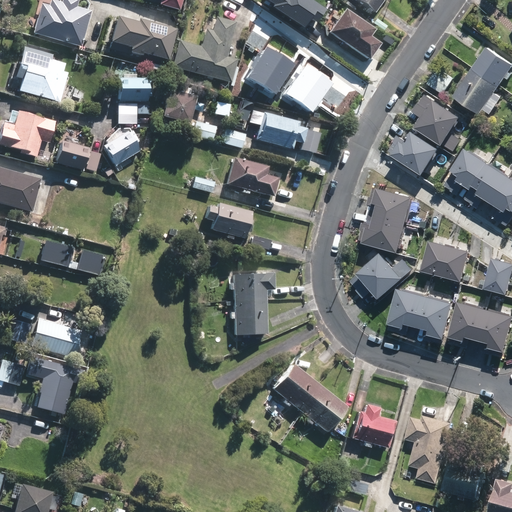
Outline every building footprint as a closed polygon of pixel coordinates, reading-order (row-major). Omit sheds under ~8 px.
[(75,8),(77,1),(74,0),(59,0),(59,3),(48,0),(47,7),(38,5),(31,34),(80,48),(89,11),(75,8)] [(159,0),(158,5),(179,10),(181,0),(159,0)] [(270,0),(277,4),(275,6),(306,26),(311,17),(319,22),(327,9),(313,0),(270,0)] [(353,0),(373,14),(383,0),(353,0)] [(347,9),(331,32),(372,59),(382,44),(371,36),(376,29),(347,9)] [(172,67),(231,83),(237,60),(227,57),(236,22),(216,17),(212,31),(206,29),(201,47),(179,41),(172,67)] [(115,18),(108,44),(129,49),(127,54),(139,57),(140,55),(166,62),(174,31),(136,21),(136,23),(115,18)] [(473,67),(499,85),(505,75),(508,77),(511,72),(509,70),(511,65),(511,61),(488,45),(473,67)] [(249,78),(276,95),(295,64),(268,47),(249,78)] [(63,64),(20,53),(13,79),(19,81),(16,92),(59,103),(66,73),(61,72),(63,64)] [(90,55),(80,53),(78,62),(88,64),(90,55)] [(309,63),(287,94),(313,113),(335,82),(309,63)] [(438,66),(429,82),(445,92),(454,76),(438,66)] [(499,85),(473,67),(468,74),(466,73),(458,85),(460,86),(454,95),(481,112),(489,99),(493,101),(496,96),(493,94),(499,85)] [(150,97),(150,81),(146,81),(146,79),(118,79),(118,101),(146,101),(146,97),(150,97)] [(169,90),(162,117),(189,123),(196,97),(169,90)] [(408,114),(417,120),(409,132),(450,158),(462,139),(449,131),(458,116),(422,93),(408,114)] [(213,111),(225,114),(228,103),(216,100),(213,111)] [(116,114),(135,114),(135,104),(116,104),(116,114)] [(15,112),(10,132),(0,129),(0,147),(9,149),(18,151),(18,153),(35,157),(39,141),(48,143),(54,121),(15,111),(15,112)] [(307,130),(307,129),(299,126),(300,122),(263,112),(256,140),(293,150),(295,142),(303,144),(307,130)] [(135,124),(135,114),(116,114),(116,124),(135,124)] [(218,127),(197,121),(193,135),(214,140),(218,127)] [(246,135),(224,129),(221,142),(243,148),(246,135)] [(322,134),(307,130),(303,144),(302,149),(316,153),(322,134)] [(137,141),(131,132),(127,134),(126,132),(101,146),(113,166),(137,152),(132,144),(137,141)] [(435,153),(407,133),(401,141),(395,137),(385,152),(390,156),(388,159),(416,179),(435,153)] [(87,149),(60,142),(54,163),(81,170),(87,149)] [(511,217),(511,184),(463,151),(438,186),(454,197),(461,187),(469,192),(462,203),(473,210),(479,201),(495,212),(489,220),(504,230),(511,217)] [(99,154),(89,152),(85,170),(95,172),(99,154)] [(224,185),(272,197),(277,179),(264,175),(266,167),(232,158),(224,185)] [(40,179),(0,168),(0,204),(31,213),(40,179)] [(112,173),(108,168),(104,170),(107,176),(112,173)] [(211,193),(213,182),(194,177),(191,188),(211,193)] [(356,246),(394,256),(410,197),(370,186),(364,208),(373,210),(368,228),(361,226),(356,246)] [(250,212),(217,203),(216,207),(208,205),(204,220),(212,222),(210,230),(243,239),(250,212)] [(270,241),(251,236),(249,246),(267,250),(270,241)] [(71,246),(43,239),(38,259),(97,274),(102,254),(79,248),(76,261),(68,259),(71,246)] [(426,243),(418,273),(459,283),(466,254),(426,243)] [(375,300),(399,280),(379,255),(347,280),(360,296),(367,291),(375,300)] [(480,291),(504,297),(511,269),(511,265),(489,259),(480,291)] [(232,301),(264,299),(264,291),(273,291),(272,274),(231,276),(231,284),(228,284),(228,291),(232,290),(232,301)] [(451,305),(396,290),(384,331),(405,337),(408,328),(423,333),(421,341),(439,346),(451,305)] [(264,299),(232,301),(232,313),(229,313),(229,320),(233,320),(233,335),(265,335),(264,299)] [(510,318),(456,303),(444,344),(465,350),(468,341),(483,346),(480,354),(499,359),(510,318)] [(25,344),(30,324),(9,319),(4,338),(25,344)] [(80,331),(36,319),(29,346),(73,357),(80,331)] [(85,355),(77,353),(75,361),(83,363),(85,355)] [(0,359),(0,381),(18,386),(24,366),(0,359)] [(299,408),(305,400),(319,383),(292,361),(272,387),(285,397),(282,400),(288,405),(290,402),(299,408)] [(72,379),(42,372),(37,393),(38,393),(35,408),(63,415),(72,379)] [(326,430),(346,404),(319,383),(305,400),(299,408),(307,415),(305,418),(310,423),(313,420),(326,430)] [(259,398),(264,392),(257,387),(253,393),(259,398)] [(375,413),(378,404),(365,400),(362,410),(357,408),(349,436),(363,439),(362,442),(369,444),(370,441),(386,446),(394,419),(375,413)] [(420,468),(417,478),(436,483),(452,422),(424,414),(423,419),(412,416),(406,439),(416,442),(410,466),(420,468)] [(511,472),(511,468),(511,452),(506,451),(501,469),(511,472)] [(483,472),(486,462),(473,459),(470,468),(451,463),(444,491),(461,495),(460,498),(467,500),(467,497),(481,500),(488,473),(483,472)] [(366,482),(348,477),(345,488),(363,492),(366,482)] [(511,511),(511,481),(500,479),(496,492),(497,492),(491,511),(511,511)] [(44,511),(50,488),(19,480),(11,511),(13,511),(44,511)] [(78,504),(82,493),(71,490),(68,502),(78,504)] [(448,499),(440,497),(438,504),(446,506),(448,499)]
